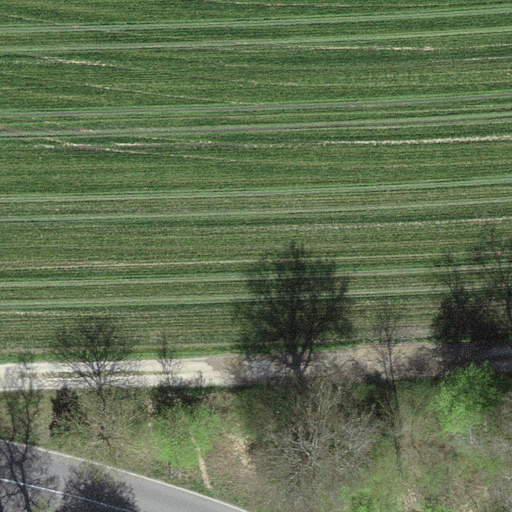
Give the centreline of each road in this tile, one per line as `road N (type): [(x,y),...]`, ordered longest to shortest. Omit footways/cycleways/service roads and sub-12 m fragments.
road 1 (track): [(0,379),(511,358)]
road 2 (secondary): [(0,482),(117,511)]
